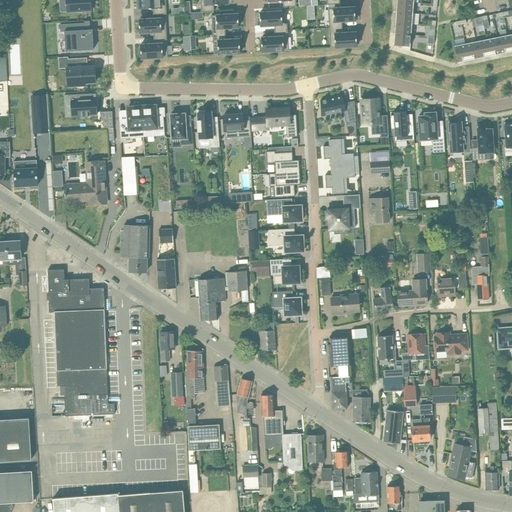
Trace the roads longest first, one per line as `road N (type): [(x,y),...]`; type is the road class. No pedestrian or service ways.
road 1 (tertiary): [(319,412),(0,197)]
road 2 (residential): [(315,334),(306,85)]
road 3 (tertiary): [(511,506),(437,485),(319,412)]
road 4 (residential): [(306,85),(362,75),(483,106),(511,102)]
road 5 (residential): [(315,334),(401,313),(511,302)]
road 6 (residential): [(306,85),(124,84)]
